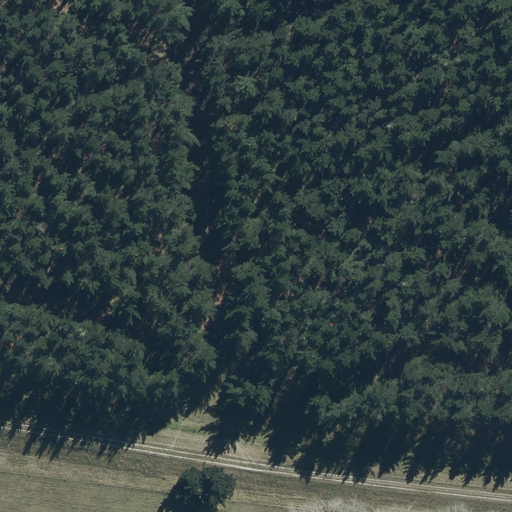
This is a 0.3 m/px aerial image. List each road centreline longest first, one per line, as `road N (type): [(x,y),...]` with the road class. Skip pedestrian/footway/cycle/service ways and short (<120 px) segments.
road 1 (track): [(511,437),(0,358)]
road 2 (track): [(0,412),(511,487)]
road 3 (track): [(212,390),(217,355),(180,0)]
